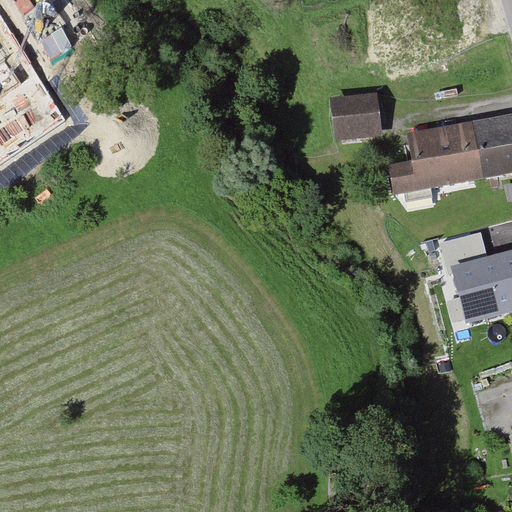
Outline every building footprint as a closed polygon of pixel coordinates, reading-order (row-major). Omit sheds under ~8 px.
[(0,81),(12,76),(0,45),(0,81)] [(387,97),(341,103),(346,142),(392,136),(387,97)] [(511,121),(465,130),(475,185),(511,178),(511,121)] [(407,198),(475,185),(465,130),(414,140),(419,170),(402,173),(407,198)] [(511,312),(511,306),(500,262),(479,268),(472,240),(441,248),(449,278),(455,276),(468,324),(511,312)] [(511,259),(500,262),(511,306),(511,259)]
